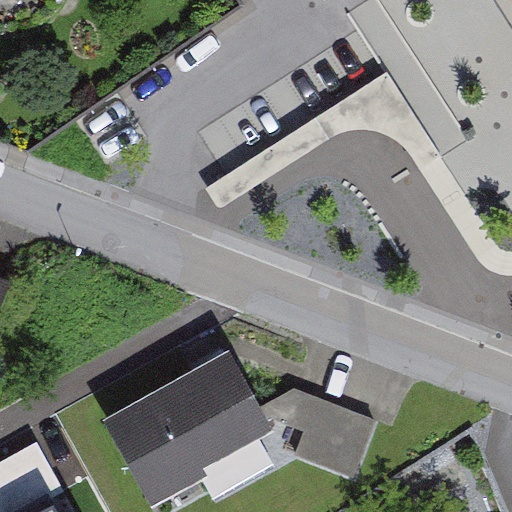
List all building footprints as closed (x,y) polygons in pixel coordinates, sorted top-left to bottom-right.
[(511,0),(295,0),(276,13),(316,75),(417,9),(438,41),(378,79),(402,116),(369,137),(441,249),(511,203),(511,0)] [(0,306),(11,276),(0,272),(0,306)] [(266,424),(222,346),(117,405),(161,483),(266,424)] [(273,413),(307,426),(298,450),(358,474),(381,418),(286,380),(273,413)] [(56,511),(23,450),(0,462),(0,511),(56,511)]
